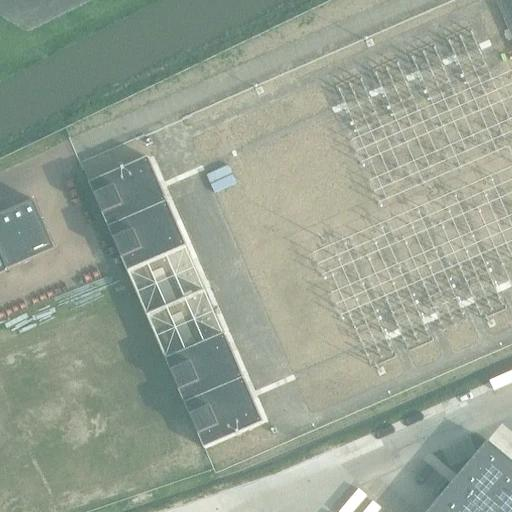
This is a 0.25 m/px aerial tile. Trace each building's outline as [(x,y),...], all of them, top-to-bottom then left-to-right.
[(511,0),(498,0),(496,1),(511,38),(511,0)] [(90,185),(128,274),(187,248),(149,159),(90,185)] [(0,275),(68,245),(46,195),(0,215),(0,275)] [(264,425),(246,384),(225,336),(166,361),(205,450),(264,425)] [(511,511),(511,460),(490,442),(431,511),(511,511)]
